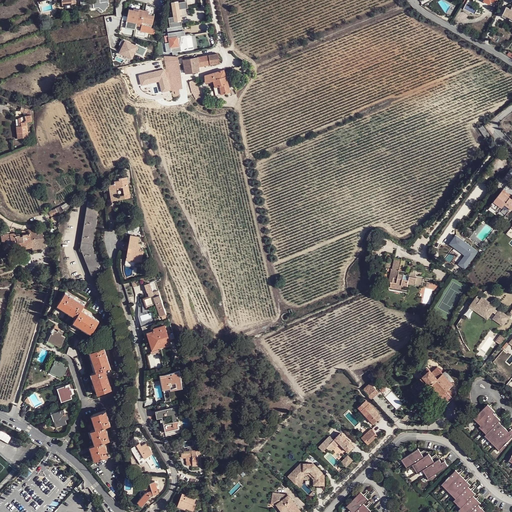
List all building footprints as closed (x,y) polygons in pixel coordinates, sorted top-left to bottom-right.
[(184,2),(171,4),(173,17),(168,18),(170,28),(167,29),(169,43),(165,44),(166,54),(172,53),(173,56),(178,55),(177,52),(181,51),(180,46),(179,47),(177,37),(185,36),(184,31),(183,31),(180,16),(186,15),(184,2)] [(509,20),(511,21),(511,6),(511,9),(506,7),(502,16),(506,18),(507,16),(511,18),(509,20)] [(141,31),(155,34),(156,29),(152,28),(154,17),(149,16),(149,14),(149,11),(140,9),(139,10),(139,11),(133,10),(129,10),(127,21),(128,21),(127,28),(136,30),(137,26),(142,27),(141,31)] [(51,19),(52,27),(63,26),(61,18),(51,19)] [(135,41),(122,38),(119,50),(134,54),(135,47),(144,50),(146,41),(135,39),(135,41)] [(189,67),(190,73),(199,71),(198,67),(219,63),(218,54),(184,61),(185,68),(189,67)] [(178,88),(182,89),(178,56),(164,56),(169,78),(173,97),(180,94),(178,88)] [(224,70),(204,76),(205,83),(213,81),(215,87),(214,87),(216,96),(230,92),(224,70)] [(193,94),(197,100),(201,99),(196,80),(189,82),(192,94),(193,94)] [(27,122),(33,121),(31,110),(22,108),(21,111),(16,112),(16,116),(24,115),(25,113),(28,114),(27,115),(24,116),(19,119),(19,126),(17,126),(18,139),(28,137),(28,132),(27,122)] [(119,200),(118,196),(116,188),(123,187),(124,195),(130,194),(127,177),(119,178),(119,180),(113,181),(114,184),(109,185),(112,201),(119,200)] [(495,202),(491,206),(496,210),(500,205),(508,212),(511,208),(511,188),(507,185),(503,189),(494,201),(495,202)] [(100,203),(89,201),(86,219),(85,219),(84,224),(85,224),(83,233),(82,238),(83,238),(81,248),(84,255),(83,255),(85,260),(86,259),(92,276),(100,274),(103,272),(93,246),(100,203)] [(59,215),(63,212),(60,206),(49,212),(51,217),(58,213),(59,215)] [(10,234),(4,235),(4,236),(1,236),(4,252),(16,250),(19,250),(32,247),(33,250),(41,248),(41,246),(45,245),(43,230),(39,231),(38,229),(29,230),(30,233),(20,235),(20,234),(15,235),(15,233),(10,235),(10,234)] [(134,257),(142,259),(144,250),(140,249),(141,243),(138,243),(139,237),(131,235),(128,247),(131,248),(130,251),(128,251),(126,260),(133,261),(134,257)] [(394,257),(395,254),(387,253),(385,267),(391,268),(392,268),(391,277),(394,277),(393,282),(397,282),(396,288),(403,289),(404,284),(408,285),(408,282),(415,283),(417,277),(416,277),(416,275),(417,271),(411,270),(410,272),(404,271),(403,274),(399,274),(399,270),(400,264),(401,262),(394,260),(394,257)] [(392,268),(391,268),(389,281),(391,282),(390,287),(396,288),(397,282),(393,282),(394,277),(391,277),(392,268)] [(415,283),(422,285),(423,282),(423,281),(424,277),(416,275),(416,277),(417,277),(415,283)] [(153,290),(152,285),(151,283),(145,285),(148,292),(153,290)] [(164,319),(168,318),(159,290),(153,292),(154,296),(145,299),(148,306),(157,303),(161,316),(162,316),(164,319)] [(89,329),(88,331),(91,333),(99,320),(82,309),(85,304),(65,292),(57,304),(62,307),(62,306),(70,311),(74,313),(73,315),(76,317),(75,318),(73,321),(77,324),(78,322),(83,326),(89,329)] [(480,299),(477,297),(473,302),(491,315),(493,312),(497,314),(494,317),(504,324),(510,316),(500,309),(499,311),(495,309),(497,307),(482,296),(480,299)] [(491,315),(473,302),(470,306),(488,319),(491,315)] [(504,324),(494,317),(494,318),(504,325),(504,324)] [(170,340),(175,338),(174,333),(169,335),(166,326),(154,329),(153,324),(142,327),(146,338),(150,337),(153,351),(146,353),(150,365),(156,363),(153,354),(158,352),(159,355),(161,354),(159,347),(171,344),(170,340)] [(51,333),(49,339),(56,342),(55,344),(61,347),(65,337),(62,335),(62,333),(58,331),(57,331),(55,330),(52,334),(51,333)] [(76,363),(87,397),(95,395),(84,361),(83,359),(83,358),(81,356),(80,355),(79,353),(78,352),(74,349),(72,348),(70,347),(67,354),(69,355),(71,356),(73,358),(74,359),(75,361),(76,363)] [(98,389),(96,390),(98,394),(111,389),(105,369),(110,368),(104,347),(90,352),(91,356),(93,355),(95,361),(97,367),(95,367),(96,372),(91,374),(92,378),(94,377),(96,383),(98,389)] [(54,364),(53,364),(51,369),(58,373),(57,375),(62,378),(67,368),(63,366),(64,364),(60,362),(59,362),(56,361),(54,364)] [(422,376),(431,385),(441,396),(447,403),(453,398),(448,393),(450,391),(448,389),(453,384),(437,367),(432,372),(430,369),(427,366),(417,375),(420,378),(422,376)] [(178,387),(183,386),(182,381),(180,370),(168,374),(161,375),(162,380),(164,390),(171,388),(178,387)] [(429,387),(431,385),(422,376),(420,378),(429,387)] [(376,390),(371,383),(363,389),(371,399),(379,392),(379,393),(382,391),(382,392),(386,389),(382,385),(376,390)] [(66,387),(65,386),(59,388),(59,386),(56,387),(58,394),(61,393),(62,395),(59,396),(61,402),(72,399),(71,394),(73,394),(71,389),(70,386),(66,387)] [(367,401),(382,417),(385,414),(370,398),(367,401)] [(366,400),(359,407),(374,423),(381,416),(366,400)] [(166,404),(157,406),(159,410),(156,411),(158,418),(163,417),(166,431),(180,428),(177,414),(182,413),(180,406),(167,408),(166,404)] [(505,445),(505,444),(507,442),(507,441),(511,436),(511,429),(509,431),(507,430),(506,429),(499,421),(500,420),(493,413),(495,411),(488,404),(481,411),(476,416),(483,423),(481,425),(488,432),(487,433),(494,440),(501,447),(504,444),(505,445)] [(105,410),(93,415),(95,422),(97,428),(96,429),(95,429),(92,430),(94,437),(96,444),(95,444),(91,446),(93,453),(96,460),(108,456),(104,442),(110,440),(105,427),(110,425),(105,410)] [(60,411),(54,413),(56,420),(54,421),(56,427),(66,423),(65,419),(67,419),(66,414),(65,414),(64,411),(60,412),(60,411)] [(190,428),(197,427),(194,411),(187,412),(190,428)] [(480,425),(481,425),(483,423),(476,416),(473,418),(480,425)] [(486,434),(487,433),(488,432),(481,425),(480,425),(479,427),(486,434)] [(362,437),(364,439),(373,430),(372,428),(362,437)] [(0,430),(0,440),(7,444),(11,437),(0,430)] [(373,430),(364,439),(368,443),(378,434),(373,430)] [(330,436),(319,447),(324,451),(327,448),(331,444),(335,447),(335,448),(340,443),(349,452),(354,446),(340,433),(334,440),(330,436)] [(492,443),(494,440),(487,433),(486,434),(485,435),(492,443)] [(499,450),(501,447),(494,440),(492,443),(499,450)] [(143,454),(145,458),(153,453),(147,443),(142,445),(140,442),(131,447),(137,457),(143,454)] [(193,453),(184,453),(184,457),(190,457),(190,460),(187,460),(187,465),(193,465),(199,465),(198,456),(198,455),(202,454),(201,449),(192,451),(193,453)] [(430,476),(435,473),(448,465),(445,460),(444,461),(441,462),(440,461),(439,459),(434,462),(428,454),(423,457),(418,449),(404,457),(409,466),(412,464),(414,463),(420,471),(422,469),(425,468),(430,476)] [(146,461),(145,458),(143,454),(137,457),(141,464),(146,461)] [(348,455),(342,462),(347,467),(353,460),(348,455)] [(406,468),(409,466),(404,457),(401,459),(406,468)] [(300,462),(287,475),(295,483),(305,474),(308,474),(313,478),(313,485),(325,485),(324,477),(326,475),(313,462),(300,462)] [(428,478),(430,476),(425,468),(422,469),(428,478)] [(484,511),(485,511),(478,505),(480,503),(473,496),(475,494),(468,486),(470,484),(456,470),(444,482),(451,489),(458,496),(456,498),(463,505),(461,507),(466,511),(484,511)] [(139,500),(143,504),(150,497),(150,496),(151,495),(152,494),(153,494),(158,493),(155,481),(143,485),(146,492),(142,496),(139,500)] [(449,491),(451,489),(444,482),(442,484),(449,491)] [(449,491),(456,498),(458,496),(451,489),(449,491)] [(360,492),(349,503),(356,510),(354,511),(368,511),(370,510),(363,503),(368,499),(360,492)] [(179,504),(194,510),(197,503),(195,502),(196,498),(183,493),(179,504)] [(274,494),(273,505),(279,505),(283,511),(302,511),(290,496),(274,494)] [(461,508),(461,507),(463,505),(456,498),(454,501),(461,508)] [(354,511),(356,510),(349,503),(347,506),(353,511),(354,511)]
